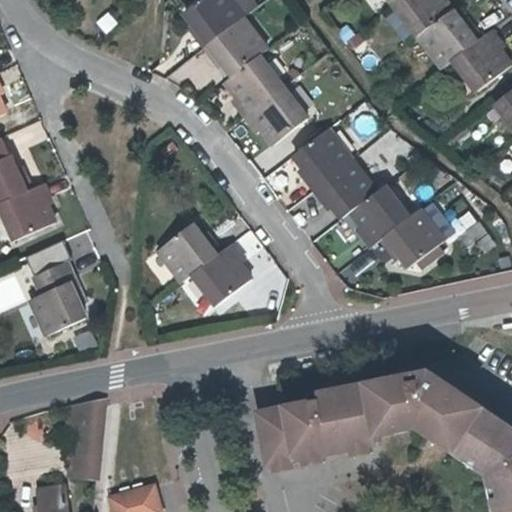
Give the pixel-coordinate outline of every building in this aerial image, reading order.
[(202,50),(241,20),(225,0),(197,0),(180,13),(192,29),(188,32),(201,50),(202,50)] [(225,0),(241,20),(254,10),(246,0),(225,0)] [(398,0),(394,4),(417,36),(453,10),(445,0),(398,0)] [(464,25),(453,10),(417,36),(440,67),(451,59),(480,37),(469,22),(464,25)] [(229,78),(257,57),(264,51),(241,20),(202,50),(201,50),(212,65),(217,62),(229,78)] [(491,29),(480,37),(451,59),(476,91),(510,67),(500,50),(504,47),(491,29)] [(282,89),(257,57),(229,78),(222,83),(233,97),(229,101),(242,119),(276,94),(282,89)] [(276,94),(242,119),(255,136),(260,132),(270,147),(306,121),(282,89),(276,94)] [(511,122),(511,91),(498,103),(511,122)] [(327,128),(292,155),(305,170),(300,175),(311,190),(324,180),(351,159),(327,128)] [(0,203),(32,189),(23,168),(16,171),(9,154),(0,158),(0,203)] [(324,180),(311,190),(324,207),(330,202),(343,220),(351,214),(378,193),(351,159),(324,180)] [(43,184),(32,189),(0,203),(16,239),(55,222),(46,202),(50,200),(43,184)] [(386,188),(378,193),(351,214),(362,229),(358,232),(370,248),(380,240),(409,219),(386,188)] [(420,211),(409,219),(380,240),(393,257),(397,254),(408,268),(443,242),(420,211)] [(180,283),(190,275),(219,254),(207,237),(202,241),(189,225),(156,250),(180,283)] [(219,301),(243,285),(248,281),(236,265),(242,262),(229,246),(219,254),(190,275),(213,306),(219,301)] [(50,292),(36,299),(53,332),(91,315),(83,298),(89,295),(72,259),(41,273),(50,292)] [(249,293),(243,285),(219,301),(225,309),(249,293)] [(90,329),(73,334),(77,349),(95,344),(90,329)] [(508,496),(501,498),(503,511),(511,511),(511,423),(488,408),(490,405),(454,383),(450,388),(441,383),(440,380),(438,377),(436,375),(432,375),(427,377),(424,379),(414,381),(412,374),(337,389),(338,396),(326,398),(323,399),(262,411),(271,462),(381,441),(380,434),(397,431),(396,424),(407,422),(408,425),(409,429),(425,426),(437,435),(441,429),(450,435),(447,440),(475,459),(478,453),(483,456),(488,459),(485,464),(495,471),(498,486),(506,484),(506,486),(508,496)] [(338,396),(337,389),(322,392),(323,399),(326,398),(338,396)] [(61,475),(98,479),(100,461),(107,401),(99,402),(84,406),(68,410),(61,475)] [(396,424),(397,431),(398,435),(410,432),(409,429),(408,425),(407,422),(396,424)] [(441,429),(437,435),(435,437),(444,444),(447,440),(450,435),(441,429)] [(478,453),(475,459),(472,462),(482,468),(485,464),(488,459),(483,456),(478,453)] [(506,484),(498,486),(494,487),(497,499),(501,498),(508,496),(506,486),(506,484)] [(114,511),(161,511),(154,487),(111,498),(114,511)] [(70,511),(68,492),(39,495),(41,511),(70,511)]
